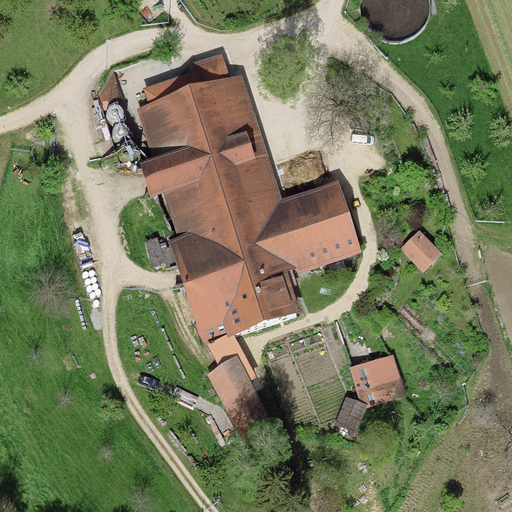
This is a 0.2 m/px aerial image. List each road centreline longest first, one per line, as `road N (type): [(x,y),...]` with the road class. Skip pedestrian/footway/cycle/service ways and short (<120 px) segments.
road 1 (track): [(71,93),(111,271),(107,324),(119,376),(212,511)]
road 2 (track): [(315,18),(395,83),(434,139),(502,361),(499,409)]
road 3 (track): [(0,123),(71,93),(106,53),(148,39),(242,41)]
